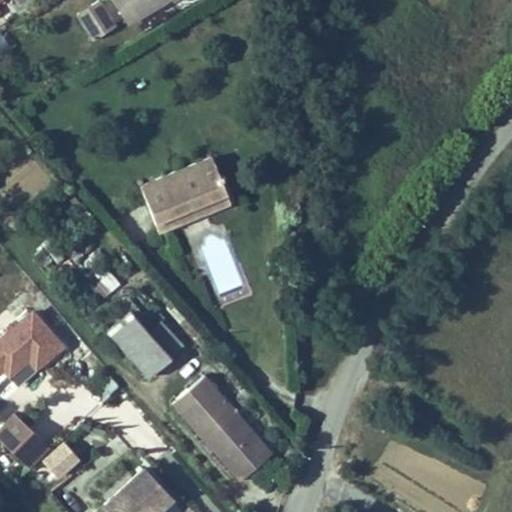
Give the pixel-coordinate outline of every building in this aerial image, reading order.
[(99,0),(78,0),(76,1),(88,25),(107,15),(99,0)] [(113,0),(121,13),(144,0),(113,0)] [(169,221),(190,213),(186,202),(239,183),(226,147),(152,174),(169,221)] [(239,183),(186,202),(190,213),(243,194),(239,183)] [(96,296),(118,286),(109,265),(87,275),(96,296)] [(193,332),(167,302),(153,314),(138,297),(111,320),(154,368),(193,332)] [(33,298),(0,323),(0,355),(3,353),(14,367),(33,352),(37,358),(63,337),(33,298)] [(277,437),(209,360),(175,388),(244,467),(259,453),(277,437)] [(15,392),(0,407),(0,418),(25,445),(46,424),(15,392)] [(61,436),(35,460),(55,481),(81,458),(61,436)] [(103,511),(145,511),(144,510),(149,505),(153,509),(174,490),(147,460),(97,505),(103,511)]
